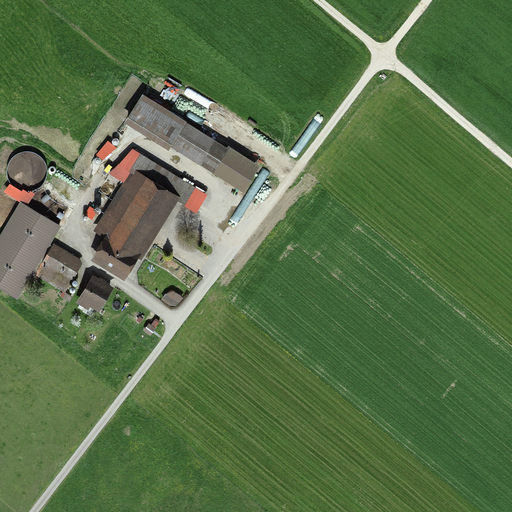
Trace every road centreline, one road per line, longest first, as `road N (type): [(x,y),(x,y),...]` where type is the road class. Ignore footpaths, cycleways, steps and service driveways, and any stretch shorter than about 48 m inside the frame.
road 1 (track): [(32,511),(384,55)]
road 2 (track): [(511,161),(318,0)]
